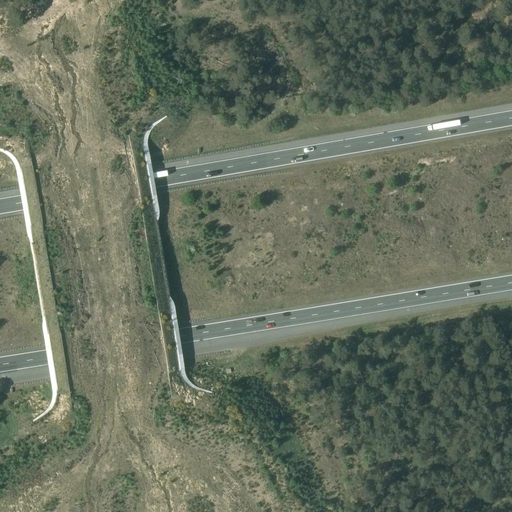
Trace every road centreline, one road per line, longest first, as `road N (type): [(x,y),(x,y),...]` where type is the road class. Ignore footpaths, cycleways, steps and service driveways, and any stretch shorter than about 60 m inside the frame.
road 1 (motorway): [(511,118),(0,206)]
road 2 (motorway): [(0,365),(511,282)]
